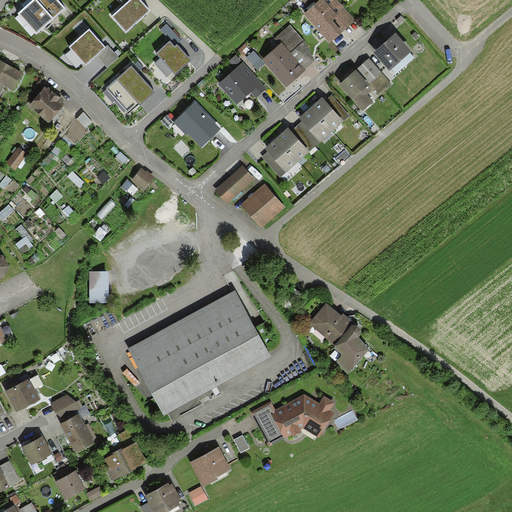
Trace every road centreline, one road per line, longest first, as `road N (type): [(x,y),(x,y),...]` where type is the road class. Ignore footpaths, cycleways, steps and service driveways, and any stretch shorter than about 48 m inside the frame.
road 1 (residential): [(407,0),(193,193)]
road 2 (track): [(261,245),(452,76),(462,50)]
road 3 (residential): [(193,193),(123,141),(58,74),(0,39)]
road 4 (residential): [(372,314),(193,193)]
road 5 (track): [(372,314),(511,418)]
road 6 (residential): [(227,426),(81,511)]
